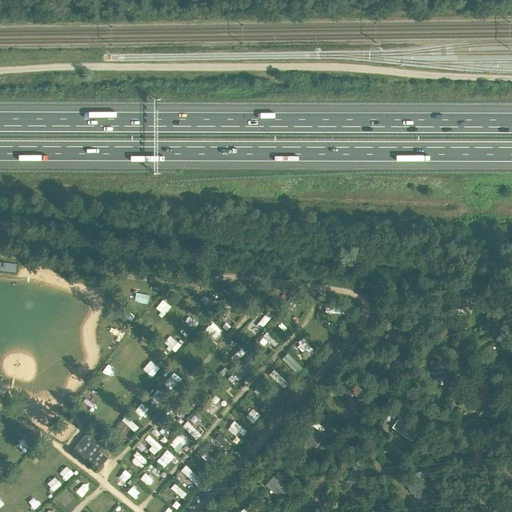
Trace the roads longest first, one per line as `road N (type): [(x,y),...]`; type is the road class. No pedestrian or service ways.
road 1 (track): [(511,78),(337,64),(0,71)]
road 2 (motorway): [(511,123),(0,122)]
road 3 (motorway): [(0,150),(511,150)]
